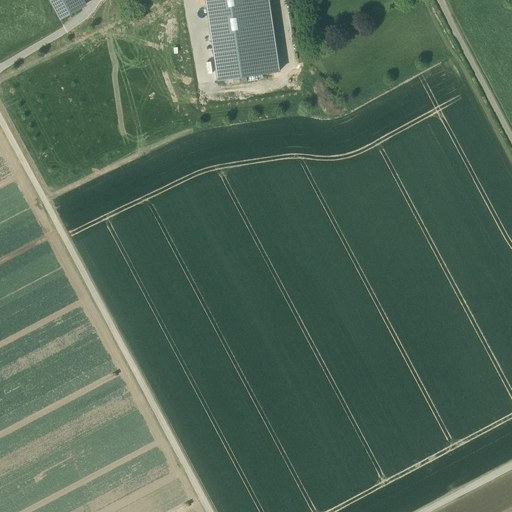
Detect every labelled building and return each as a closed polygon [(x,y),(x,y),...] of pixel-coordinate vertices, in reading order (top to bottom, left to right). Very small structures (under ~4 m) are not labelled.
[(49,0),(60,20),(81,9),(76,0),(49,0)] [(83,0),(76,0),(81,9),(87,6),(83,0)] [(246,77),(267,74),(255,0),(205,0),(217,81),(240,78),(246,77)] [(268,0),(255,0),(267,74),(280,72),(268,0)] [(280,7),(272,8),(273,21),(280,21),(280,7)] [(182,119),(166,11),(149,13),(165,121),(182,119)] [(149,13),(109,19),(125,127),(165,121),(149,13)]
